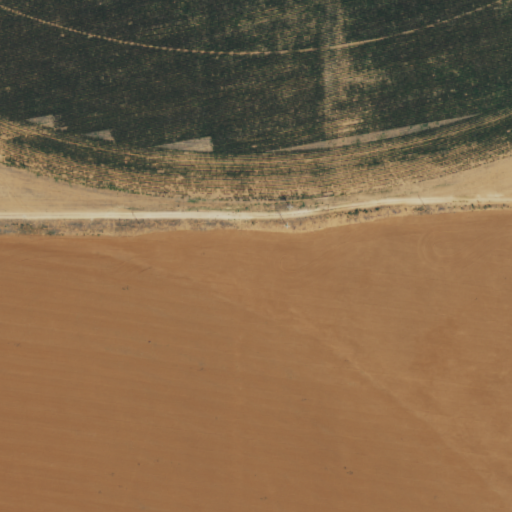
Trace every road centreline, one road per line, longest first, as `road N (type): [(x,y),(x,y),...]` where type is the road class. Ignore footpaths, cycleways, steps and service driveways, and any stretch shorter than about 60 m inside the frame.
road 1 (residential): [(511,184),(0,189)]
road 2 (residential): [(349,186),(344,511)]
road 3 (residential): [(305,0),(310,186)]
